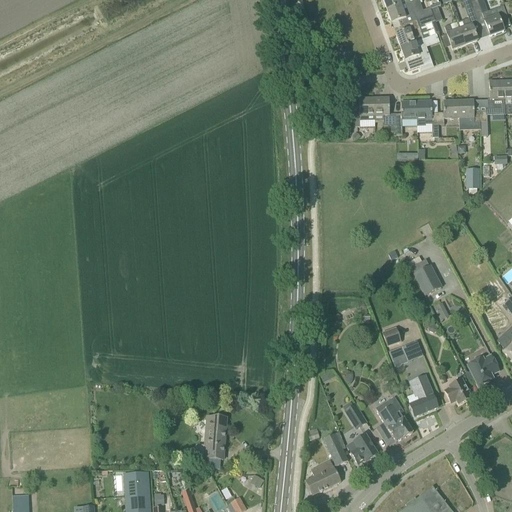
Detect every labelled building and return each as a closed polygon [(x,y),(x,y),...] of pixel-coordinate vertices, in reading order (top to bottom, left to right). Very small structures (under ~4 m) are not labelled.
[(409,3),(408,0),(382,0),(386,11),(409,3)] [(472,9),(468,0),(461,0),(465,12),(472,9)] [(468,0),(472,9),(479,7),(476,0),(468,0)] [(430,9),(414,15),(409,3),(386,11),(391,24),(402,21),(404,26),(432,16),(431,11),(430,9)] [(487,13),(482,15),(479,7),(472,9),(475,16),(478,25),(484,23),(490,38),(503,33),(498,18),(495,10),(487,13)] [(431,11),(432,16),(435,24),(442,21),(437,8),(431,11)] [(395,36),(400,49),(423,41),(419,28),(431,24),(436,36),(440,35),(435,24),(432,16),(404,26),(406,32),(395,36)] [(477,43),(472,27),(478,25),(475,16),(468,18),(468,20),(456,24),(458,31),(464,47),(477,43)] [(464,47),(458,31),(452,33),(450,27),(444,29),(446,35),(452,52),(464,47)] [(433,68),(423,41),(400,49),(405,62),(415,58),(421,73),(433,68)] [(489,83),(489,101),(487,101),(487,111),(505,110),(505,107),(504,100),(504,83),(489,83)] [(389,99),(373,100),(374,122),(383,122),(384,128),(395,127),(395,115),(389,115),(389,99)] [(374,122),(373,100),(358,100),(359,117),(353,117),(353,129),(360,128),(360,123),(374,122)] [(444,121),(459,121),(458,102),(443,103),(443,114),(437,114),(438,126),(444,126),(444,121)] [(469,126),(480,125),(480,113),(474,113),(473,102),(458,102),(459,121),(459,132),(460,132),(460,125),(469,124),(469,126)] [(416,128),(417,128),(416,103),(401,104),(401,115),(395,115),(395,127),(396,133),(396,137),(402,137),(402,122),(416,122),(416,128)] [(437,114),(431,114),(431,103),(416,103),(417,128),(425,128),(425,126),(431,126),(432,140),(438,139),(438,126),(437,114)] [(458,162),(456,145),(450,146),(452,162),(458,162)] [(502,171),(505,168),(505,166),(507,166),(506,158),(503,158),(504,166),(500,166),(497,166),(497,172),(502,171)] [(479,173),(465,173),(466,190),(479,190),(479,173)] [(391,263),(398,260),(395,253),(388,256),(391,263)] [(442,290),(431,268),(414,276),(426,298),(442,290)] [(441,323),(450,318),(442,304),(433,308),(441,323)] [(382,335),(387,348),(401,343),(396,330),(382,335)] [(511,342),(511,343),(504,336),(497,343),(504,350),(502,352),(511,362),(511,342)] [(402,348),(408,363),(422,357),(416,342),(402,348)] [(489,381),(492,379),(491,377),(499,373),(491,357),(483,361),(482,360),(475,363),(476,367),(469,371),(478,389),(489,383),(489,381)] [(414,419),(438,409),(425,377),(410,384),(416,398),(417,398),(419,402),(409,406),(414,419)] [(458,406),(471,399),(468,394),(469,393),(466,386),(465,387),(462,381),(449,388),(450,390),(444,392),(450,404),(455,401),(458,406)] [(384,443),(391,438),(395,445),(403,440),(413,434),(400,415),(403,413),(394,398),(376,410),(379,416),(378,416),(383,425),(376,430),(384,443)] [(345,413),(356,431),(366,425),(354,407),(345,413)] [(197,460),(223,462),(226,420),(206,419),(204,446),(198,445),(197,460)] [(348,463),(342,451),(345,450),(343,445),(338,434),(324,441),(336,468),(348,463)] [(366,464),(378,456),(365,436),(345,448),(358,467),(365,462),(366,464)] [(165,470),(177,470),(178,460),(166,459),(165,470)] [(305,483),(312,498),(340,484),(330,463),(311,472),(314,479),(305,483)] [(124,476),(125,511),(149,511),(148,474),(124,476)] [(254,477),(250,484),(259,489),(263,482),(254,477)] [(450,511),(432,488),(400,511),(450,511)] [(195,511),(189,493),(182,495),(187,511),(195,511)] [(162,506),(163,496),(154,496),(154,506),(162,506)] [(26,511),(27,497),(14,497),(13,511),(26,511)] [(229,511),(245,511),(238,500),(227,507),(229,511)]
